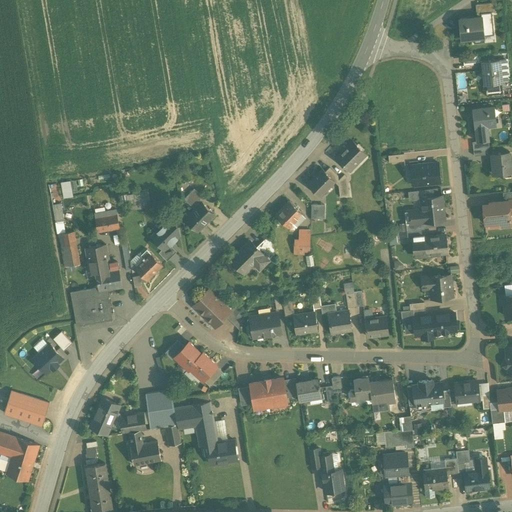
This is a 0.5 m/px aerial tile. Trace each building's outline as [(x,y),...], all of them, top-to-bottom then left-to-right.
[(494,2),(475,4),(477,17),(481,16),(481,13),(491,12),(495,11),(494,2)] [(491,12),(481,13),(481,16),(482,16),(483,36),(494,34),(491,12)] [(477,17),(459,19),(461,39),(473,37),(483,36),(482,16),(481,16),(477,17)] [(478,55),(463,57),(464,65),(473,64),(473,63),(479,62),(478,55)] [(508,58),(499,59),(502,81),(511,80),(508,58)] [(499,59),(481,61),(482,61),(483,70),(482,70),(484,84),(486,95),(503,93),(502,81),(499,59)] [(494,106),(472,109),(473,109),(474,116),(473,116),(474,126),(475,126),(487,124),(496,123),(494,106)] [(489,139),(487,124),(475,126),(477,141),(488,139),(489,139)] [(477,141),(472,141),(473,148),(487,147),(490,147),(488,139),(477,141)] [(353,141),(336,158),(349,170),(366,153),(353,141)] [(487,147),(473,148),(474,155),(488,154),(487,147)] [(509,151),(491,153),(494,174),(511,172),(509,151)] [(404,153),(388,154),(389,162),(404,160),(404,153)] [(438,161),(411,164),(413,184),(440,181),(438,161)] [(337,176),(329,167),(325,171),(335,181),(334,181),(338,185),(339,185),(338,180),(337,176)] [(322,169),(316,175),(314,176),(307,183),(320,196),(334,181),(335,181),(325,171),(322,168),(322,169)] [(344,174),(338,180),(339,185),(338,185),(340,197),(349,196),(347,177),(344,174)] [(68,183),(61,185),(64,197),(70,196),(68,183)] [(194,189),(185,199),(190,204),(197,198),(200,195),(194,189)] [(442,195),(421,197),(421,189),(409,191),(409,198),(421,197),(421,198),(423,198),(424,208),(409,210),(410,222),(410,223),(423,221),(444,219),(442,195)] [(511,190),(503,192),(503,200),(511,199),(511,190)] [(148,191),(141,192),(141,198),(143,207),(151,206),(148,191)] [(141,198),(128,200),(130,210),(143,207),(141,198)] [(201,202),(197,198),(190,204),(195,208),(185,218),(198,231),(214,215),(201,202)] [(511,199),(503,200),(489,202),(489,204),(483,205),(485,223),(495,221),(499,220),(500,224),(502,226),(509,225),(510,223),(510,220),(511,219),(510,217),(509,212),(511,211),(511,199)] [(303,215),(289,201),(276,213),(289,227),(294,223),(296,225),(303,218),(301,216),(303,215)] [(63,221),(61,208),(53,210),(56,222),(63,221)] [(116,209),(94,213),(98,231),(115,228),(116,233),(119,232),(118,227),(119,227),(116,209)] [(170,219),(163,225),(164,226),(158,231),(152,237),(163,248),(165,250),(170,245),(177,238),(179,235),(178,228),(170,219)] [(423,221),(410,223),(410,222),(405,222),(406,230),(421,228),(424,228),(423,221)] [(421,228),(406,230),(407,238),(413,238),(422,237),(422,236),(421,229),(424,228),(421,228)] [(311,229),(299,229),(298,239),(294,239),(294,253),(305,254),(305,250),(310,250),(311,229)] [(73,231),(59,233),(65,266),(79,263),(73,231)] [(446,234),(422,236),(422,237),(413,238),(415,255),(448,252),(446,234)] [(273,243),(267,237),(256,247),(268,259),(275,253),(273,243)] [(256,247),(250,241),(231,259),(244,272),(255,261),(261,267),(269,260),(268,259),(256,247)] [(106,244),(85,248),(90,274),(91,277),(96,276),(98,287),(98,291),(107,289),(122,287),(118,268),(117,261),(109,263),(106,244)] [(170,245),(165,250),(163,248),(158,252),(167,261),(177,251),(170,245)] [(127,247),(122,248),(126,270),(131,269),(130,261),(127,247)] [(147,249),(140,255),(144,259),(135,268),(141,274),(139,275),(141,284),(146,279),(147,280),(162,265),(147,249)] [(138,253),(130,261),(131,269),(135,268),(144,259),(140,255),(138,253)] [(450,273),(422,276),(423,286),(432,285),(433,298),(452,296),(450,273)] [(139,275),(132,277),(134,287),(141,285),(141,284),(139,275)] [(98,287),(70,292),(77,325),(82,324),(82,326),(88,325),(88,323),(106,320),(107,322),(112,321),(112,319),(114,318),(113,313),(111,313),(107,289),(98,291),(98,287)] [(209,290),(194,305),(204,316),(219,300),(209,290)] [(319,290),(311,291),(314,307),(321,306),(319,290)] [(361,290),(354,291),(356,306),(363,305),(361,290)] [(354,291),(345,292),(348,307),(356,306),(354,291)] [(281,293),(274,294),(277,312),(277,309),(284,308),(281,293)] [(511,293),(499,295),(500,304),(504,303),(506,316),(511,314),(511,293)] [(219,300),(204,316),(215,326),(226,316),(230,311),(230,310),(219,300)] [(293,300),(285,301),(287,314),(295,313),(293,300)] [(424,301),(409,303),(410,309),(425,308),(424,301)] [(235,305),(230,310),(230,311),(226,316),(239,328),(242,312),(235,305)] [(425,308),(410,309),(401,310),(402,320),(404,320),(410,319),(410,316),(413,316),(425,315),(425,308)] [(349,310),(328,313),(331,331),(352,328),(349,310)] [(314,311),(293,314),(296,332),(308,330),(308,329),(316,328),(316,329),(317,329),(314,311)] [(425,315),(413,316),(415,331),(415,334),(421,333),(422,337),(434,336),(434,332),(456,329),(454,311),(442,313),(441,312),(431,313),(431,314),(425,315)] [(277,312),(250,316),(250,317),(252,316),(254,333),(263,332),(263,335),(281,332),(278,312),(277,312)] [(386,316),(364,318),(367,336),(388,333),(386,316)] [(415,331),(413,316),(410,316),(410,319),(404,320),(405,332),(415,331)] [(72,343),(62,331),(53,338),(64,350),(72,343)] [(172,359),(175,355),(185,346),(178,339),(170,347),(175,352),(171,357),(172,359)] [(190,366),(202,354),(189,341),(185,346),(175,355),(188,368),(190,366)] [(50,343),(33,358),(46,373),(52,368),(53,369),(59,364),(58,362),(63,358),(50,343)] [(175,352),(170,347),(165,352),(171,357),(175,352)] [(202,354),(190,366),(202,378),(204,377),(209,372),(216,364),(203,352),(202,354)] [(223,371),(216,364),(209,372),(216,379),(223,371)] [(216,379),(209,372),(204,377),(211,383),(216,379)] [(340,375),(331,377),(332,384),(333,392),(342,390),(340,375)] [(368,376),(354,378),(355,388),(350,389),(351,398),(371,395),(369,381),(368,376)] [(283,377),(269,379),(269,377),(263,378),(264,380),(250,382),(251,385),(253,395),(254,401),(254,406),(287,401),(286,396),(283,379),(283,377)] [(296,377),(283,379),(286,396),(298,394),(296,381),(296,377)] [(318,378),(296,381),(298,394),(299,398),(321,395),(318,378)] [(392,378),(369,381),(371,395),(372,400),(377,399),(378,402),(395,399),(392,378)] [(478,380),(455,382),(457,401),(457,398),(471,396),(471,399),(480,398),(479,394),(478,382),(478,380)] [(488,381),(478,382),(479,394),(482,394),(489,393),(488,381)] [(441,382),(407,386),(409,403),(443,400),(442,390),(441,382)] [(332,384),(325,385),(328,402),(335,400),(333,392),(332,384)] [(239,387),(241,397),(253,395),(251,385),(239,387)] [(511,386),(506,387),(504,389),(497,389),(499,407),(500,408),(504,408),(511,406),(511,386)] [(449,389),(442,390),(443,400),(443,406),(451,405),(449,389)] [(49,402),(11,390),(4,413),(42,425),(49,402)] [(170,390),(145,394),(150,428),(165,425),(177,424),(174,407),(170,390)] [(489,393),(482,394),(483,408),(490,407),(490,406),(489,393)] [(193,404),(208,401),(207,395),(192,398),(193,404)] [(253,395),(241,397),(242,403),(254,401),(253,395)] [(471,396),(457,398),(457,401),(458,405),(471,403),(471,399),(471,396)] [(120,405),(103,398),(90,426),(107,434),(111,425),(113,426),(115,422),(121,421),(120,416),(114,417),(120,405)] [(192,404),(174,407),(177,424),(178,428),(195,425),(214,423),(214,421),(210,401),(208,401),(193,404),(192,404)] [(499,407),(491,408),(491,406),(490,406),(490,407),(492,422),(505,420),(504,408),(500,408),(499,407)] [(143,412),(120,415),(120,416),(121,421),(123,432),(128,431),(140,430),(146,429),(143,412)] [(410,415),(399,417),(401,430),(404,430),(412,429),(410,415)] [(214,423),(216,435),(226,433),(224,420),(214,421),(214,423)] [(415,433),(424,433),(423,422),(414,423),(415,433)] [(214,423),(195,425),(199,446),(207,445),(207,444),(218,442),(216,435),(214,423)] [(177,424),(165,425),(168,445),(181,442),(178,428),(177,424)] [(412,429),(404,430),(405,445),(406,448),(414,447),(412,429)] [(157,441),(143,444),(140,430),(128,431),(131,446),(134,464),(160,459),(157,441)] [(401,430),(384,432),(385,442),(385,447),(405,445),(404,430),(401,430)] [(38,444),(0,432),(0,451),(12,456),(7,473),(27,480),(38,444)] [(384,432),(376,432),(376,433),(377,433),(378,442),(385,442),(384,432)] [(226,433),(216,435),(218,442),(207,444),(207,445),(210,464),(237,460),(234,439),(228,440),(226,433)] [(319,448),(308,450),(311,467),(321,466),(320,456),(319,448)] [(469,450),(462,450),(463,462),(470,462),(470,459),(469,450)] [(406,453),(384,455),(384,457),(386,473),(386,475),(398,474),(408,473),(406,453)] [(333,462),(332,462),(331,462),(330,454),(320,456),(321,466),(325,491),(334,490),(336,491),(340,490),(341,489),(343,488),(340,469),(337,469),(336,461),(333,462)] [(485,457),(476,459),(477,471),(486,470),(485,457)] [(457,458),(444,459),(445,468),(446,468),(447,474),(458,473),(457,463),(457,458)] [(433,469),(445,468),(444,459),(433,461),(433,469)] [(465,472),(477,471),(476,459),(470,459),(470,462),(463,462),(457,463),(458,473),(465,472)] [(105,463),(86,466),(93,509),(112,506),(105,463)] [(445,468),(433,469),(423,470),(425,489),(424,489),(425,497),(435,496),(434,489),(435,488),(447,487),(448,487),(447,474),(446,468),(445,468)] [(477,471),(465,472),(467,490),(467,489),(480,488),(488,488),(486,470),(477,471)] [(408,473),(398,474),(399,484),(410,483),(409,473),(408,473)] [(399,484),(384,485),(385,504),(412,502),(411,483),(410,483),(399,484)]
